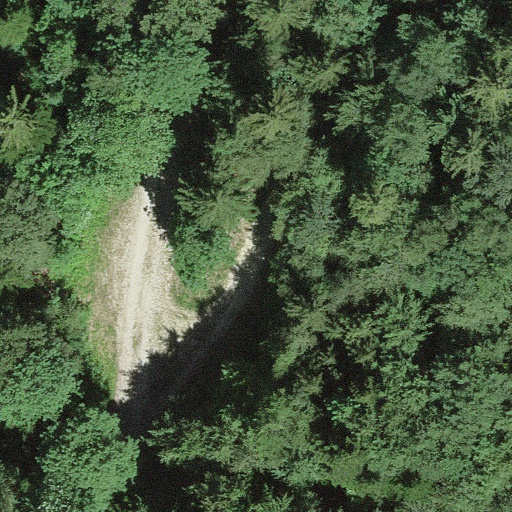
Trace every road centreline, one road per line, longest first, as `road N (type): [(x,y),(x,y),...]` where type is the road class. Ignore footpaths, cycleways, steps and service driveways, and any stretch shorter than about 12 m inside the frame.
road 1 (track): [(110,461),(360,98),(463,0)]
road 2 (track): [(209,0),(139,258),(110,461),(91,511)]
